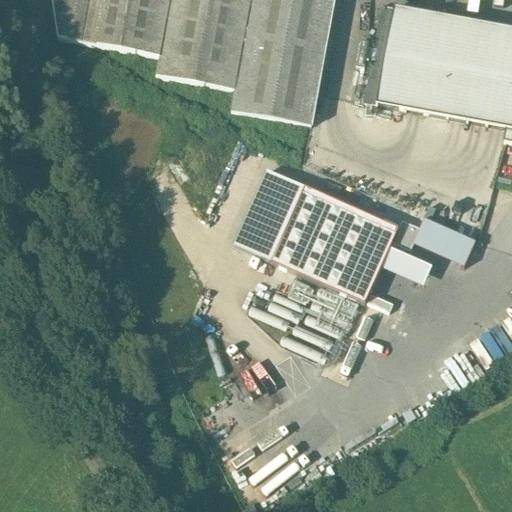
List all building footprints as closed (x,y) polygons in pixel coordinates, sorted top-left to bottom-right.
[(48,0),(55,41),(155,59),(166,0),(48,0)] [(250,0),(166,0),(155,59),(152,79),(233,96),(250,0)] [(333,0),(250,0),(233,96),(228,114),(311,129),(333,0)] [(511,31),(379,7),(364,105),(504,129),(501,143),(511,144),(511,31)] [(397,228),(302,188),(269,264),(364,307),(397,228)] [(511,307),(473,332),(489,358),(511,343),(511,307)]
